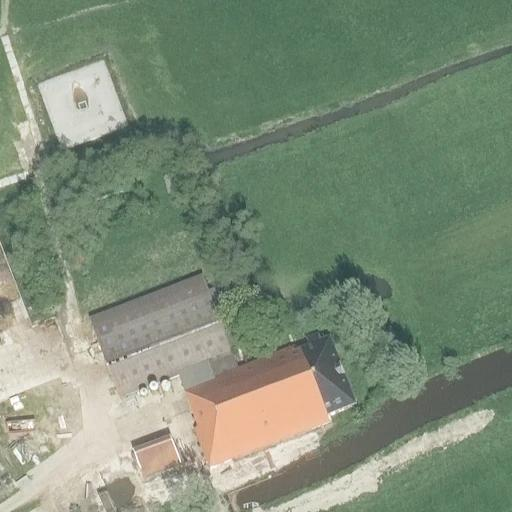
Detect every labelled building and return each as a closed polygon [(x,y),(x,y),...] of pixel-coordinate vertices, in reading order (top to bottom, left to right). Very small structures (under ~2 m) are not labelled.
[(164,179),(168,197),(178,195),(174,177),(164,179)] [(201,276),(89,319),(96,341),(119,404),(159,388),(179,380),(183,392),(238,371),(209,297),(201,276)] [(183,392),(182,393),(198,432),(195,433),(209,469),(210,472),(233,463),(331,423),(328,417),(356,406),(329,339),(320,343),(317,334),(306,338),(310,347),(294,354),(292,349),(238,371),(183,392)] [(146,480),(183,466),(172,439),(136,453),(146,480)] [(209,469),(205,471),(210,484),(236,473),(233,463),(210,472),(209,469)]
